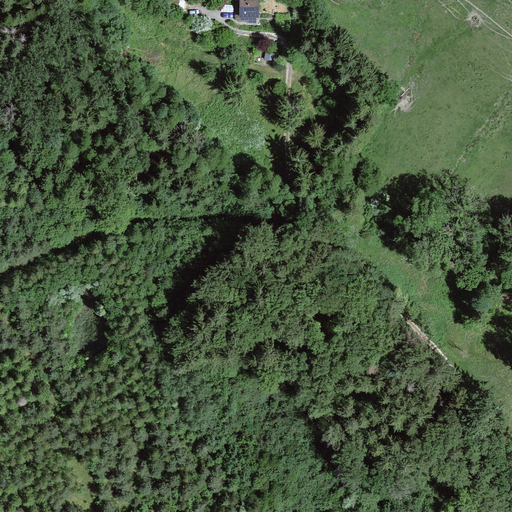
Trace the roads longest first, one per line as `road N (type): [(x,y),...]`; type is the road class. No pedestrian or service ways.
road 1 (track): [(0,271),(111,228),(224,214),(364,262),(511,476)]
road 2 (track): [(226,28),(276,36),(288,48),(280,229)]
